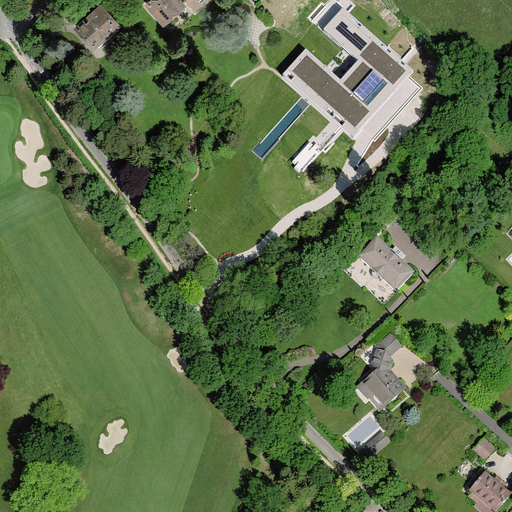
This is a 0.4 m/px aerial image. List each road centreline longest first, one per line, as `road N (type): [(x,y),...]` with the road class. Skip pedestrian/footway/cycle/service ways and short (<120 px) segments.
road 1 (residential): [(12,27),(233,343),(390,511)]
road 2 (unknown): [(138,205),(236,109),(269,132),(293,134),(341,99)]
